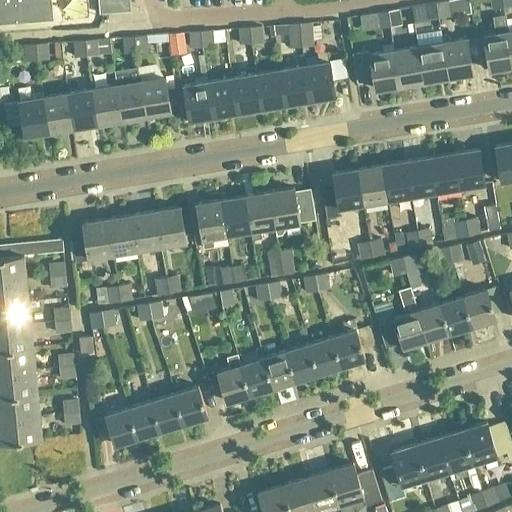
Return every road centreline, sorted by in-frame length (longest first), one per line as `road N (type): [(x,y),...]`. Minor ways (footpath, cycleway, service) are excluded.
road 1 (residential): [(0,191),(511,107)]
road 2 (residential): [(33,511),(511,365)]
road 3 (residential): [(382,0),(178,20),(156,13),(150,0)]
